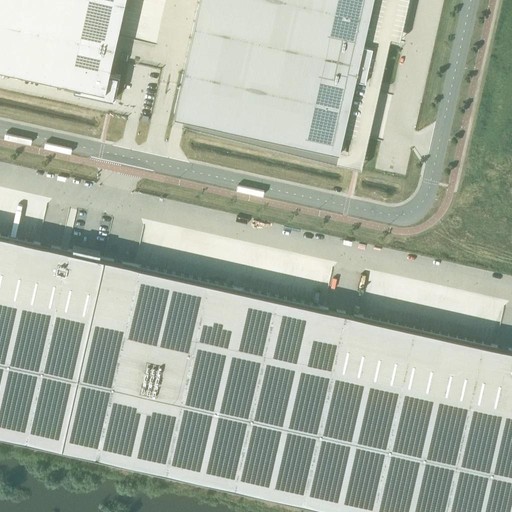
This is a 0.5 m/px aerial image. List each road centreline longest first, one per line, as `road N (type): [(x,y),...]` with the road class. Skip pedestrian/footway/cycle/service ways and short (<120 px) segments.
road 1 (unclassified): [(0,129),(397,219),(414,212),(431,181),(472,0)]
road 2 (track): [(0,442),(318,511)]
